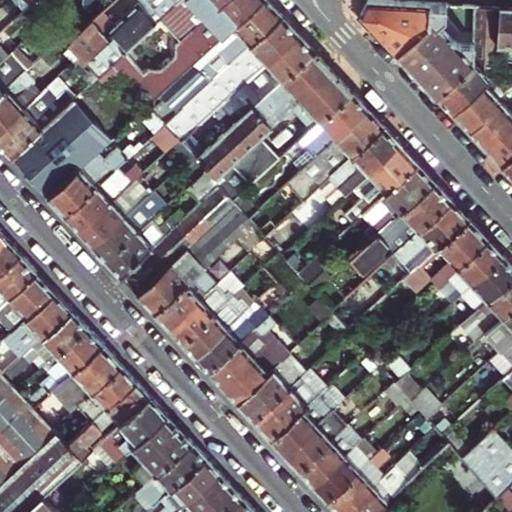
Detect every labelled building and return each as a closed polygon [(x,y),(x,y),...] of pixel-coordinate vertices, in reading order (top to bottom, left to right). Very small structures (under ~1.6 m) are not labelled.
[(141,0),(105,33),(92,20),(70,41),(81,54),(111,64),(125,51),(163,17),(181,0),(141,0)] [(149,105),(262,0),(181,0),(163,17),(180,37),(175,42),(176,55),(162,68),(147,68),(143,71),(125,51),(111,64),(126,80),(149,105)] [(275,5),(270,0),(262,0),(149,105),(165,122),(283,14),(275,5)] [(429,20),(430,2),(401,0),(367,0),(365,6),(362,12),(398,50),(429,20)] [(447,14),(447,3),(430,2),(429,20),(398,50),(417,72),(436,92),(472,58),(473,43),(457,42),(439,22),(447,14)] [(497,59),(498,45),(501,6),(475,5),(473,43),(472,58),(436,92),(449,106),(454,112),(494,75),(496,73),(497,59)] [(511,7),(501,6),(498,45),(511,45),(511,7)] [(180,138),(182,140),(189,133),(210,114),(214,111),(234,92),(235,91),(300,32),(292,23),(283,14),(165,122),(180,138)] [(55,43),(64,35),(49,17),(40,26),(55,43)] [(229,111),(238,121),(239,120),(252,109),(283,80),(316,50),(308,41),(300,32),(235,91),(234,92),(214,111),(221,118),(229,111)] [(511,45),(498,45),(497,59),(509,61),(511,61),(511,45)] [(0,62),(10,53),(3,46),(0,49),(0,62)] [(18,46),(12,51),(28,68),(34,63),(18,46)] [(283,80),(252,109),(239,120),(238,121),(206,151),(198,158),(208,169),(222,183),(235,198),(243,191),(286,151),(269,130),(294,107),(313,127),(321,119),(353,90),(343,79),(327,61),(316,50),(283,80)] [(12,51),(10,53),(0,62),(0,94),(28,68),(12,51)] [(34,63),(28,68),(0,94),(0,128),(24,107),(40,92),(31,83),(49,66),(41,57),(34,63)] [(113,91),(126,80),(111,64),(99,75),(113,91)] [(494,75),(454,112),(464,123),(471,130),(503,101),(503,100),(508,85),(509,82),(494,75)] [(24,107),(0,128),(0,144),(1,146),(10,155),(71,100),(73,99),(64,90),(56,97),(46,86),(40,92),(24,107)] [(308,149),(315,156),(368,107),(361,98),(353,90),(321,119),(313,127),(299,139),(305,146),(308,149)] [(71,100),(10,155),(28,175),(48,197),(98,151),(111,139),(73,99),(71,100)] [(503,101),(471,130),(480,140),(488,148),(503,134),(501,131),(511,119),(511,111),(511,110),(503,101)] [(329,176),(385,124),(376,115),(368,107),(315,156),(302,168),(287,181),(303,199),(329,176)] [(497,158),(502,164),(511,155),(511,119),(501,131),(503,134),(488,148),(497,158)] [(180,138),(165,122),(155,131),(170,147),(180,138)] [(385,124),(329,176),(346,194),(370,172),(372,173),(388,162),(385,158),(402,143),(393,134),(385,124)] [(194,154),(198,158),(206,151),(189,133),(182,140),(194,154)] [(339,219),(347,228),(386,192),(419,161),(411,152),(402,143),(385,158),(388,162),(372,173),(370,172),(346,194),(355,204),(347,211),(339,219)] [(57,207),(64,214),(116,168),(128,156),(118,145),(104,158),(98,151),(48,197),(57,207)] [(295,160),(302,168),(315,156),(308,149),(295,160)] [(511,174),(511,155),(502,164),(511,174)] [(377,219),(385,227),(436,180),(427,171),(419,161),(386,192),(395,202),(377,219)] [(116,168),(64,214),(72,223),(78,230),(134,179),(144,171),(136,163),(123,176),(116,168)] [(222,183),(208,169),(189,186),(203,201),(222,183)] [(148,194),(134,179),(78,230),(84,236),(92,244),(148,194)] [(383,249),(387,245),(394,252),(453,198),(444,189),(436,180),(385,227),(349,259),(361,272),(382,253),(383,249)] [(222,183),(203,201),(185,216),(121,275),(137,293),(155,312),(205,266),(239,236),(254,221),(250,216),(235,198),(222,183)] [(250,216),(258,208),(243,191),(235,198),(250,216)] [(156,215),(162,210),(148,194),(92,244),(99,252),(106,260),(156,215)] [(355,204),(346,194),(338,201),(347,211),(355,204)] [(461,207),(453,198),(394,252),(384,261),(390,269),(401,259),(405,263),(430,241),(436,247),(470,216),(461,207)] [(114,268),(121,275),(185,216),(178,209),(163,223),(156,215),(106,260),(114,268)] [(431,275),(439,283),(443,279),(489,237),(480,227),(470,216),(436,247),(411,270),(403,278),(414,290),(431,275)] [(450,279),(462,292),(504,254),(496,245),(489,237),(443,279),(446,283),(450,279)] [(0,269),(19,252),(13,245),(6,238),(0,243),(0,269)] [(405,263),(411,270),(436,247),(430,241),(405,263)] [(0,303),(9,296),(37,271),(29,262),(19,252),(0,269),(0,303)] [(474,305),(469,309),(473,312),(511,277),(511,262),(504,254),(462,292),(474,305)] [(329,278),(312,260),(298,273),(315,291),(326,281),(329,278)] [(205,266),(155,312),(162,320),(169,327),(203,296),(198,291),(215,276),(205,266)] [(0,339),(1,338),(0,336),(0,317),(11,329),(54,290),(46,282),(37,271),(9,296),(0,303),(0,339)] [(511,277),(473,312),(463,321),(479,339),(493,326),(511,307),(511,277)] [(220,280),(230,291),(233,288),(223,278),(220,280)] [(176,336),(182,342),(234,294),(236,292),(233,288),(230,291),(220,280),(203,296),(169,327),(176,336)] [(343,299),(326,281),(315,291),(331,309),(343,299)] [(1,338),(19,358),(25,352),(72,310),(64,300),(54,290),(11,329),(1,338)] [(242,298),(239,300),(234,294),(182,342),(190,350),(195,356),(245,311),(250,306),(242,298)] [(201,362),(209,371),(269,314),(270,313),(262,305),(250,316),(245,311),(195,356),(201,362)] [(504,346),(511,338),(511,307),(493,326),(505,338),(500,343),(504,346)] [(79,317),(72,310),(25,352),(2,373),(7,379),(40,349),(48,359),(86,325),(79,317)] [(268,328),(276,322),(269,314),(209,371),(221,384),(237,401),(281,360),(260,337),(268,328)] [(367,349),(375,341),(356,321),(348,328),(367,349)] [(48,359),(45,362),(61,380),(103,342),(94,333),(86,325),(48,359)] [(281,360),(290,352),(268,328),(260,337),(281,360)] [(511,338),(504,346),(494,355),(510,372),(511,370),(511,338)] [(112,353),(103,342),(61,380),(47,392),(57,402),(42,416),(51,426),(60,418),(72,407),(121,363),(112,353)] [(386,361),(399,377),(407,370),(411,367),(396,352),(386,361)] [(246,411),(253,419),(298,379),(314,364),(308,356),(291,371),(281,360),(237,401),(246,411)] [(92,420),(103,410),(137,379),(128,370),(121,363),(72,407),(78,413),(82,409),(92,420)] [(0,511),(20,511),(27,507),(41,494),(50,485),(72,465),(80,457),(67,443),(51,426),(42,416),(7,379),(2,373),(0,370),(0,511)] [(408,396),(412,400),(424,389),(407,370),(395,381),(408,396)] [(80,457),(90,448),(85,443),(100,429),(105,435),(120,421),(150,394),(143,386),(137,379),(103,410),(92,420),(75,435),(67,443),(80,457)] [(298,379),(253,419),(262,429),(270,437),(314,397),(298,379)] [(387,387),(401,402),(408,396),(395,381),(387,387)] [(421,411),(427,417),(442,402),(427,386),(424,389),(412,400),(421,411)] [(98,441),(115,459),(131,445),(167,412),(158,403),(150,394),(120,421),(105,435),(98,441)] [(414,417),(421,411),(412,400),(408,396),(401,402),(414,417)] [(277,445),(285,453),(327,414),(328,413),(314,397),(270,437),(277,445)] [(335,408),(328,413),(327,414),(341,429),(342,428),(348,423),(335,408)] [(177,423),(167,412),(131,445),(144,459),(131,471),(138,479),(136,482),(140,486),(192,439),(177,423)] [(327,414),(285,453),(292,461),(298,468),(341,429),(327,414)] [(67,443),(75,435),(60,418),(51,426),(67,443)] [(428,431),(434,425),(428,418),(422,424),(428,431)] [(341,429),(298,468),(306,476),(312,483),(356,443),(363,436),(348,422),(341,429)] [(462,456),(470,449),(450,427),(442,434),(462,456)] [(509,484),(511,481),(511,447),(494,427),(470,449),(462,456),(498,494),(509,484)] [(369,458),(377,451),(363,436),(356,443),(369,458)] [(142,492),(153,504),(159,498),(207,455),(199,447),(192,439),(140,486),(132,492),(137,497),(142,492)] [(93,446),(110,464),(115,459),(98,441),(93,446)] [(326,498),(369,458),(356,443),(312,483),(319,491),(326,498)] [(377,451),(369,458),(326,498),(333,506),(338,511),(340,511),(382,473),(375,465),(388,453),(382,446),(377,451)] [(165,505),(157,511),(172,511),(220,469),(213,462),(207,455),(159,498),(165,505)] [(373,511),(409,480),(394,463),(382,473),(340,511),(373,511)] [(220,469),(172,511),(220,511),(241,493),(230,481),(220,469)] [(511,510),(511,508),(511,488),(509,484),(498,494),(511,510)] [(50,485),(41,494),(58,511),(67,503),(50,485)] [(153,504),(142,492),(137,497),(147,509),(153,504)] [(250,511),(255,508),(248,500),(241,493),(220,511),(250,511)] [(57,511),(58,511),(41,494),(27,507),(31,511),(57,511)]
